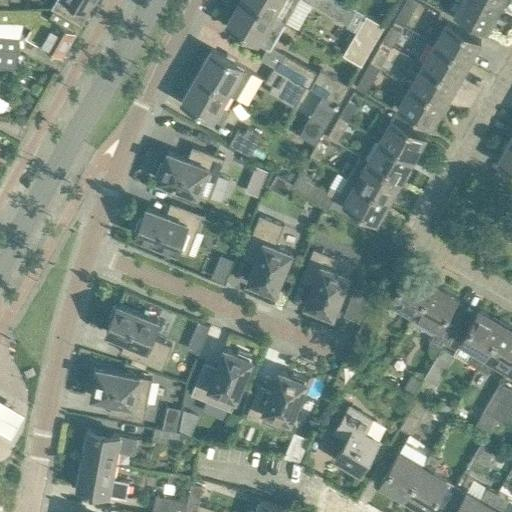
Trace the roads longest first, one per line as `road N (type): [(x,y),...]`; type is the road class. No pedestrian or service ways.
road 1 (secondary): [(0,268),(153,0)]
road 2 (residential): [(511,296),(444,257),(436,226),(442,190),(511,55)]
road 3 (residential): [(86,250),(138,118),(200,0)]
road 4 (residential): [(335,351),(86,250)]
road 5 (residential): [(29,511),(86,250)]
road 6 (residential): [(332,505),(216,471)]
